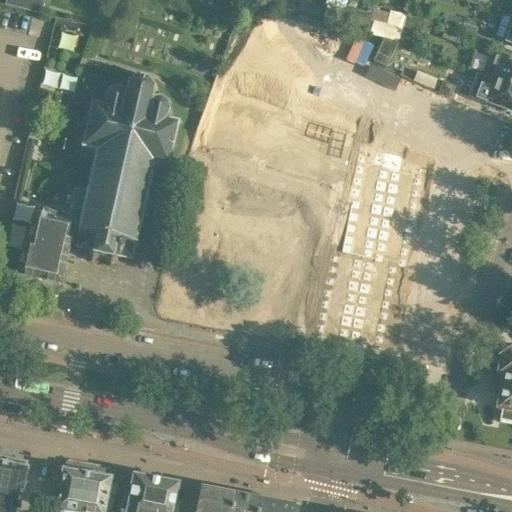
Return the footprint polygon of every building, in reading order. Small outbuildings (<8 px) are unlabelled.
[(5,0),(3,6),(38,15),(43,0),(5,0)] [(292,13),(295,0),(283,0),(281,9),(292,13)] [(322,7),(300,0),(298,0),(294,11),(318,19),(322,7)] [(370,15),(347,12),(344,29),(367,33),(370,15)] [(374,23),(371,35),(397,42),(404,18),(390,14),(386,26),(374,23)] [(511,19),(503,16),(495,39),(511,44),(511,19)] [(458,33),(462,22),(447,17),(444,27),(458,33)] [(464,24),(460,34),(473,39),(477,29),(464,24)] [(473,39),(460,34),(457,44),(470,48),(473,39)] [(372,63),(384,68),(394,45),(382,40),(372,63)] [(511,62),(492,55),(484,77),(492,80),(511,87),(511,62)] [(74,190),(66,221),(72,222),(71,227),(77,228),(76,231),(74,231),(73,232),(73,233),(76,234),(77,234),(76,237),(77,238),(74,249),(92,253),(91,257),(88,256),(87,259),(90,259),(90,260),(90,263),(93,264),(93,261),(97,261),(97,260),(102,261),(105,262),(105,263),(109,264),(108,267),(111,268),(112,265),(112,264),(115,265),(116,262),(113,261),(114,258),(131,261),(135,247),(137,248),(138,245),(135,244),(140,227),(143,227),(143,224),(140,223),(144,207),(147,208),(148,204),(145,204),(148,188),(151,189),(152,186),(149,185),(152,173),(162,175),(163,169),(166,170),(167,172),(170,170),(168,168),(172,149),(175,150),(176,147),(173,146),(177,127),(179,126),(178,123),(175,124),(165,122),(168,117),(171,117),(171,114),(168,114),(169,107),(171,105),(169,104),(167,106),(161,101),(161,98),(159,97),(158,101),(152,102),(152,93),(155,93),(155,90),(152,90),(148,82),(149,79),(147,78),(145,81),(138,78),(138,76),(135,76),(135,80),(128,84),(126,82),(124,84),(105,80),(81,72),(70,104),(90,110),(86,126),(83,126),(83,128),(85,129),(81,148),(78,150),(79,152),(83,150),(81,156),(93,159),(90,171),(87,171),(86,173),(82,172),(77,191),(74,190)] [(511,87),(492,80),(488,91),(484,89),(479,101),(511,113),(511,87)] [(455,90),(443,84),(439,94),(451,99),(455,90)] [(356,114),(292,94),(288,107),(352,126),(356,114)] [(269,114),(220,98),(210,131),(259,147),(258,152),(332,175),(342,142),(268,119),(269,114)] [(365,147),(346,242),(405,253),(424,159),(365,147)] [(17,279),(15,288),(30,292),(56,298),(58,287),(59,287),(67,253),(65,253),(68,241),(71,227),(72,222),(66,221),(62,220),(61,225),(49,222),(51,211),(38,208),(36,219),(34,218),(28,245),(24,244),(17,279)] [(336,249),(320,332),(379,344),(396,261),(336,249)] [(511,356),(509,356),(501,361),(498,376),(495,375),(492,388),(501,389),(497,411),(500,412),(498,423),(511,425),(511,356)] [(54,511),(78,511),(87,466),(67,462),(66,466),(65,466),(64,473),(62,473),(54,511)] [(0,511),(18,511),(19,511),(24,488),(23,488),(27,472),(0,465),(0,511)] [(87,466),(78,511),(103,511),(109,481),(107,481),(108,474),(107,473),(107,470),(87,466)] [(147,511),(155,482),(132,478),(129,492),(124,491),(120,511),(147,511)] [(155,482),(147,511),(172,511),(176,494),(176,495),(178,487),(155,482)] [(230,511),(233,498),(199,491),(195,511),(230,511)] [(230,511),(256,511),(258,503),(233,498),(230,511)] [(258,503),(256,511),(297,511),(298,510),(258,503)]
